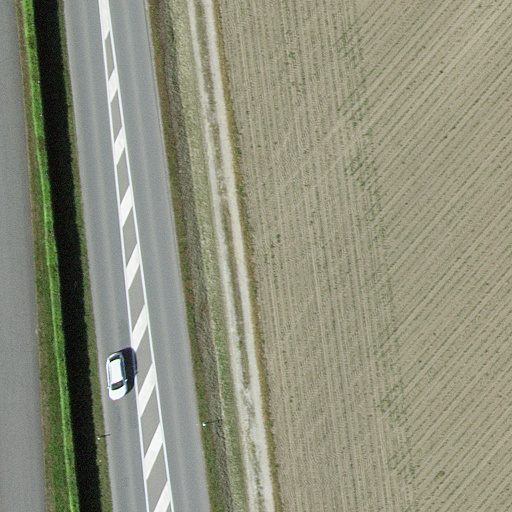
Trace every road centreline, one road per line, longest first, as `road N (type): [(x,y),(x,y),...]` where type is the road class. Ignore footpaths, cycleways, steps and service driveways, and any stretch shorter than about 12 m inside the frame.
road 1 (track): [(197,0),(261,511)]
road 2 (tertiary): [(161,511),(104,0)]
